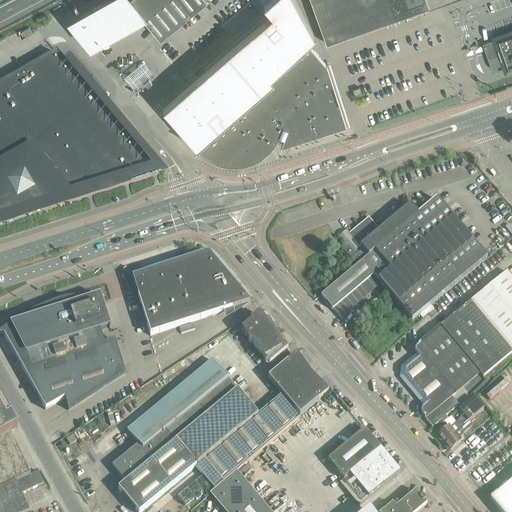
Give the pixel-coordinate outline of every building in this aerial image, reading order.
[(142,18),(144,20),(160,39),(191,14),(207,1),(206,0),(127,0),(128,0),(127,0),(110,0),(71,21),(90,45),(142,18)] [(271,12),(162,107),(195,144),(193,146),(194,147),(196,145),(273,79),(270,76),(311,37),(314,34),(313,34),(295,0),(266,0),(263,3),(271,12)] [(326,43),(383,23),(428,7),(425,0),(310,0),(325,40),(326,43)] [(22,31),(25,37),(32,33),(29,27),(22,31)] [(484,43),(482,43),(485,51),(487,51),(487,53),(486,53),(491,69),(501,65),(504,64),(506,70),(511,68),(511,32),(508,34),(492,40),(484,43)] [(273,79),(196,145),(197,146),(198,147),(198,148),(199,148),(200,149),(200,150),(201,150),(201,151),(202,151),(203,152),(204,153),(205,153),(205,154),(206,154),(207,155),(208,155),(208,156),(209,156),(210,157),(211,157),(212,158),(213,158),(214,159),(215,159),(216,159),(217,160),(218,160),(219,161),(220,161),(221,161),(222,161),(222,162),(223,162),(224,162),(225,162),(226,162),(227,162),(228,163),(229,163),(230,163),(231,163),(232,163),(233,163),(234,163),(235,163),(236,163),(237,163),(238,163),(239,163),(240,162),(241,162),(242,162),(243,162),(244,162),(245,161),(246,161),(247,161),(248,161),(249,160),(250,160),(251,160),(252,159),(253,159),(254,158),(255,158),(256,158),(256,157),(257,157),(258,156),(259,156),(260,155),(261,155),(261,154),(262,154),(263,153),(264,153),(264,152),(265,152),(265,151),(266,150),(267,150),(267,149),(268,149),(269,148),(269,147),(270,147),(270,146),(271,146),(271,145),(272,144),(273,144),(273,143),(274,142),(274,141),(275,140),(275,139),(276,139),(276,138),(277,137),(277,136),(278,135),(278,134),(279,133),(284,136),(280,145),(295,140),(345,124),(326,64),(326,63),(311,46),(315,43),(311,37),(270,76),(273,79)] [(0,167),(31,150),(70,197),(154,171),(56,53),(0,85),(0,167)] [(142,57),(120,73),(134,90),(155,73),(142,57)] [(359,87),(353,90),(355,97),(361,94),(359,87)] [(17,209),(17,208),(17,207),(16,205),(16,204),(15,203),(14,202),(14,201),(13,200),(12,199),(10,198),(9,198),(6,197),(2,196),(1,196),(0,196),(0,223),(4,224),(7,224),(10,222),(13,220),(15,217),(17,213),(17,212),(17,211),(17,209)] [(410,206),(379,232),(368,219),(342,241),(347,247),(343,250),(352,261),(357,267),(354,269),(353,269),(321,296),(332,310),(373,276),(397,304),(412,322),(486,259),(437,200),(418,216),(410,206)] [(208,254),(142,275),(131,278),(138,297),(137,297),(150,336),(250,304),(208,254)] [(470,302),(508,348),(511,353),(511,277),(507,272),(478,296),(470,302)] [(0,335),(3,336),(23,371),(45,410),(64,400),(70,408),(67,410),(68,411),(125,374),(114,341),(104,344),(100,330),(109,327),(109,329),(110,329),(100,297),(99,297),(100,301),(96,302),(96,301),(93,302),(93,303),(88,304),(87,303),(85,302),(83,301),(81,301),(80,300),(78,300),(75,299),(72,299),(71,299),(68,299),(66,299),(64,300),(58,302),(52,304),(48,305),(43,307),(36,311),(30,314),(23,317),(16,321),(10,326),(4,330),(0,333),(0,335)] [(478,381),(511,353),(508,348),(470,302),(443,325),(440,327),(420,344),(417,346),(418,346),(416,348),(415,350),(414,352),(415,354),(419,359),(405,370),(404,377),(427,404),(422,409),(421,411),(421,413),(421,415),(423,417),(432,428),(441,421),(443,423),(448,419),(445,416),(458,405),(451,397),(455,394),(454,393),(474,377),(478,381)] [(269,365),(274,360),(288,349),(272,330),(270,331),(267,325),(259,315),(241,331),(249,340),(248,340),(250,343),(251,342),(269,365)] [(299,416),(323,397),(328,392),(311,375),(310,374),(296,354),(291,359),(268,378),(299,416)] [(127,455),(112,467),(126,484),(118,490),(136,511),(141,511),(195,468),(196,468),(202,476),(209,484),(210,486),(212,487),(215,491),(236,473),(299,419),(280,397),(257,416),(212,361),(127,432),(139,445),(127,455)] [(0,489),(30,475),(10,432),(17,429),(17,428),(0,397),(0,489)] [(448,427),(437,436),(443,444),(468,423),(484,410),(474,398),(459,411),(463,416),(449,427),(448,427)] [(471,426),(468,423),(443,444),(449,451),(461,442),(458,439),(463,434),(471,426)] [(327,461),(343,480),(344,480),(349,476),(380,450),(364,430),(327,461)] [(66,440),(70,445),(76,441),(73,436),(66,440)] [(349,476),(368,499),(400,473),(399,473),(400,472),(396,467),(395,467),(380,450),(349,476)] [(31,475),(30,476),(30,475),(0,489),(0,511),(28,511),(21,495),(43,484),(38,472),(31,475)] [(269,511),(236,473),(215,491),(209,495),(223,511),(269,511)] [(202,476),(177,497),(185,507),(194,499),(196,500),(212,487),(210,486),(209,484),(202,476)] [(511,511),(511,482),(490,501),(499,511),(511,511)] [(383,511),(417,511),(426,505),(424,502),(425,501),(422,498),(421,499),(415,492),(396,508),(392,504),(383,511)]
